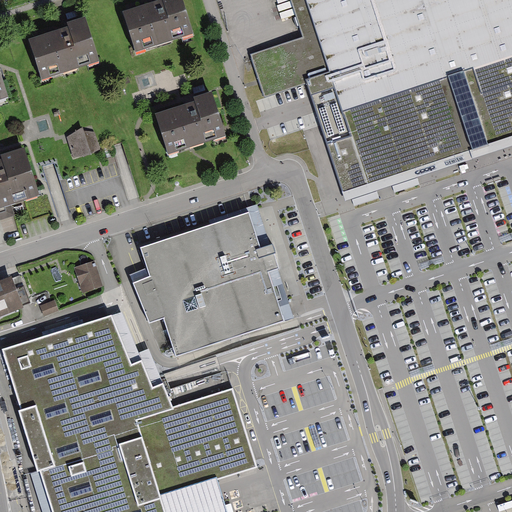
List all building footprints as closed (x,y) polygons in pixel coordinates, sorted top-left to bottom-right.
[(180,0),(160,0),(121,12),(135,59),(193,41),(180,0)] [(265,100),(330,78),(358,160),(511,108),(511,0),(290,0),(303,39),(251,56),(265,100)] [(86,25),(31,44),(44,84),(100,66),(86,25)] [(0,107),(10,105),(0,76),(0,107)] [(210,98),(154,116),(169,162),(225,143),(210,98)] [(94,129),(67,137),(75,160),(101,152),(94,129)] [(0,154),(0,212),(13,209),(39,202),(23,148),(0,154)] [(0,220),(15,216),(13,209),(0,212),(0,220)] [(250,213),(141,251),(151,280),(136,285),(150,326),(164,321),(177,360),(287,322),(250,213)] [(96,263),(76,268),(83,294),(104,288),(96,263)] [(11,279),(0,283),(0,318),(23,310),(11,279)] [(56,301),(42,306),(46,316),(59,312),(56,301)] [(132,367),(142,363),(153,390),(163,386),(149,351),(139,355),(123,314),(112,318),(132,367)] [(112,318),(2,353),(37,473),(48,511),(226,511),(218,482),(258,470),(233,390),(173,409),(163,386),(153,390),(142,363),(132,367),(112,318)] [(42,511),(48,511),(37,473),(31,474),(42,511)]
